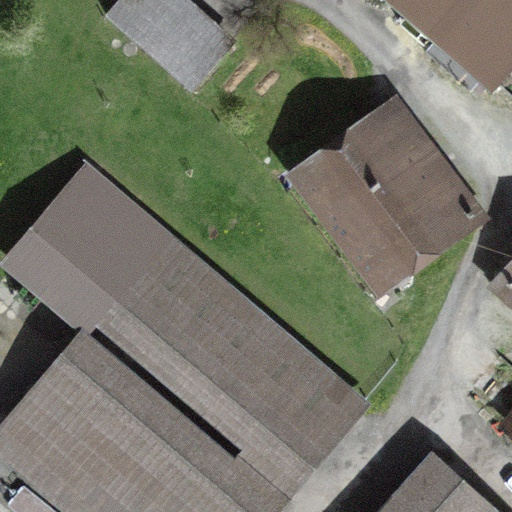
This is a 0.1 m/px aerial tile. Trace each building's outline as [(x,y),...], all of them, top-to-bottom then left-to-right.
[(185,0),(111,0),(100,12),(187,90),(231,41),(185,0)] [(511,0),(381,0),(505,104),(511,95),(511,0)] [(403,106),(307,172),(378,276),(475,210),(403,106)] [(174,243),(0,444),(0,462),(58,511),(292,511),(376,415),(174,243)] [(511,282),(501,296),(511,304),(511,425),(500,439),(511,449),(511,282)] [(497,511),(441,462),(395,511),(497,511)]
